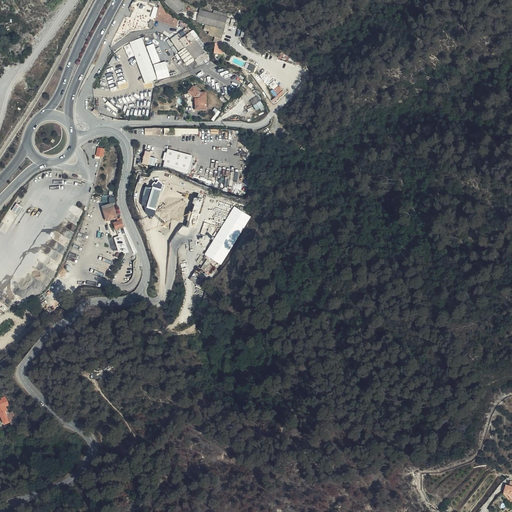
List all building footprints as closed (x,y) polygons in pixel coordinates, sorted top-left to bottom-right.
[(166,0),(166,1),(179,13),(185,5),(178,0),(166,0)] [(181,23),(162,7),(158,20),(179,30),(181,23)] [(227,18),(213,14),(200,10),(196,22),(205,24),(211,26),(209,33),(208,35),(221,39),(227,18)] [(196,41),(201,38),(194,30),(190,33),(196,41)] [(180,40),(186,48),(196,41),(190,33),(180,40)] [(210,50),(201,38),(196,41),(205,53),(210,50)] [(176,43),(181,51),(186,48),(180,40),(176,43)] [(186,48),(195,61),(205,53),(196,41),(186,48)] [(215,43),(215,53),(223,54),(223,43),(215,43)] [(186,48),(181,51),(190,64),(195,61),(186,48)] [(138,57),(142,69),(144,74),(153,71),(146,54),(138,57)] [(272,90),(277,98),(284,93),(278,82),(272,85),(274,89),(272,90)] [(207,109),(206,93),(201,93),(194,87),(189,92),(195,98),(196,99),(196,110),(207,109)] [(258,96),(251,100),(257,110),(264,106),(258,96)] [(180,148),(175,167),(202,173),(206,154),(180,148)] [(156,166),(157,157),(152,157),(152,151),(145,150),(143,164),(156,166)] [(156,217),(163,183),(154,181),(152,188),(146,186),(142,204),(147,206),(145,214),(156,217)] [(17,203),(13,210),(19,214),(23,207),(17,203)] [(117,218),(112,204),(103,207),(107,219),(105,220),(106,221),(117,218)] [(222,264),(251,216),(234,206),(206,254),(222,264)] [(114,223),(116,230),(123,227),(121,221),(114,223)] [(116,230),(117,233),(121,242),(119,242),(123,251),(130,248),(123,227),(116,230)] [(193,277),(203,282),(208,271),(198,266),(193,277)] [(17,283),(23,274),(19,271),(12,280),(17,283)] [(30,279),(23,274),(17,283),(24,288),(25,285),(30,279)] [(8,414),(5,406),(8,404),(5,397),(1,399),(2,400),(0,401),(0,413),(5,424),(10,422),(14,430),(18,428),(16,424),(17,424),(12,412),(8,414)]
